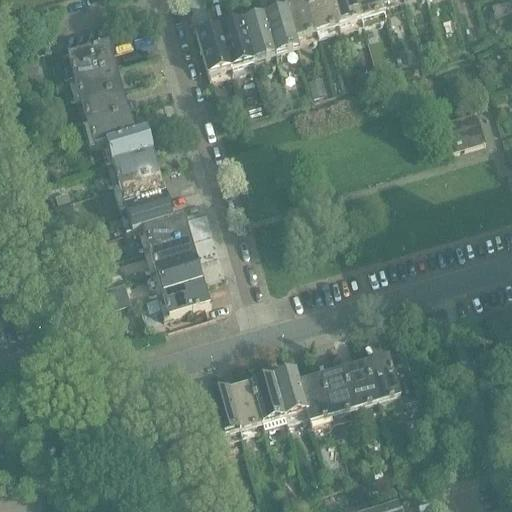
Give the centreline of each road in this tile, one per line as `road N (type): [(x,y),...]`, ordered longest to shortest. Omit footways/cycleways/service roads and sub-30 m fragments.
road 1 (residential): [(268,336),(169,0)]
road 2 (residential): [(138,373),(79,343),(11,159)]
road 3 (residential): [(268,336),(511,268)]
road 4 (residential): [(138,373),(183,511)]
road 5 (residential): [(138,373),(268,336)]
